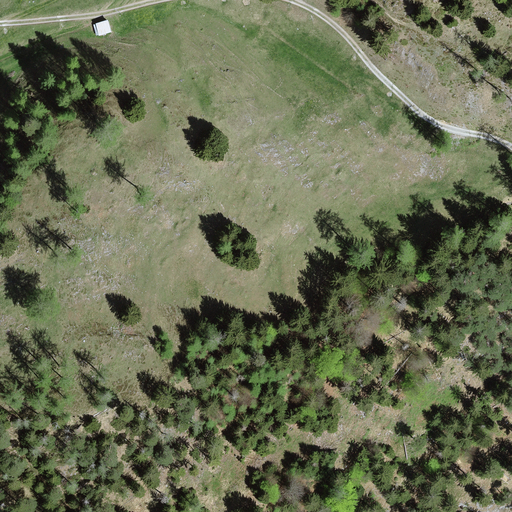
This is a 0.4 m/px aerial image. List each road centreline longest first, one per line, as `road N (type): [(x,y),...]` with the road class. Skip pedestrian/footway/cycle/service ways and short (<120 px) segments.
road 1 (track): [(511,145),(426,115),(381,78),(347,35),(282,0)]
road 2 (track): [(164,0),(0,24)]
